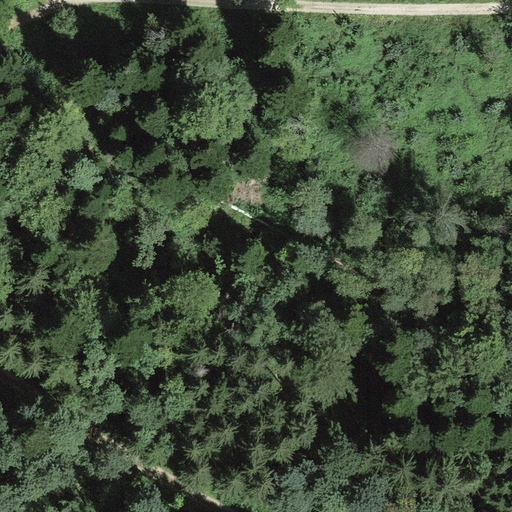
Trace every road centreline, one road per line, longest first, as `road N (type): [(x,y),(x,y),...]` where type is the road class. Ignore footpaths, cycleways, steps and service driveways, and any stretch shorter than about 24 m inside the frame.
road 1 (track): [(183,0),(511,9)]
road 2 (track): [(0,377),(224,511)]
